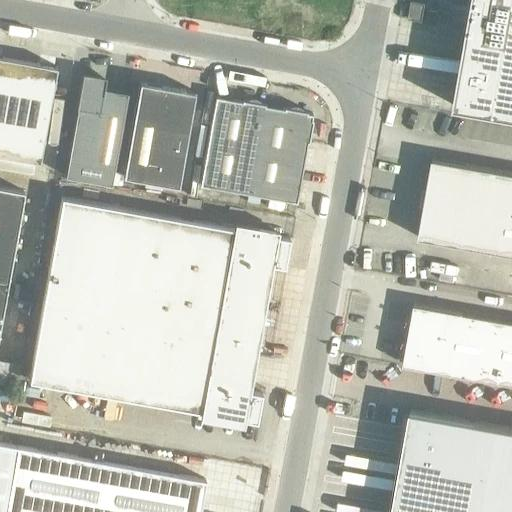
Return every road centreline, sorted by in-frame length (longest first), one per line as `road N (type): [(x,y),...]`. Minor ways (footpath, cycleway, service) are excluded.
road 1 (unclassified): [(287,511),(367,77),(122,33)]
road 2 (unclassified): [(122,33),(0,10)]
